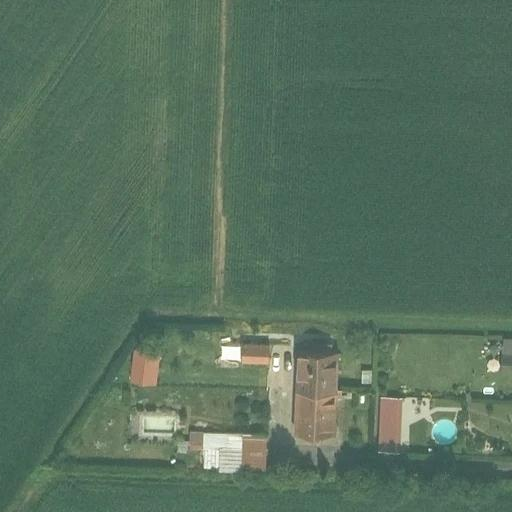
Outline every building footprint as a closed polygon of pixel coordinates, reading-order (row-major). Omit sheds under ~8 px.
[(273,330),(231,328),(230,372),(271,374),(273,330)] [(511,343),(496,343),(496,359),(511,359),(511,343)] [(298,347),(297,387),(341,387),(342,346),(298,347)] [(163,351),(136,348),(133,380),(159,382),(163,351)] [(400,384),(385,384),(385,438),(400,438),(400,384)] [(297,387),(296,431),(341,433),(340,395),(347,395),(348,387),(341,387),(297,387)] [(258,461),(259,422),(194,421),(193,459),(258,461)]
